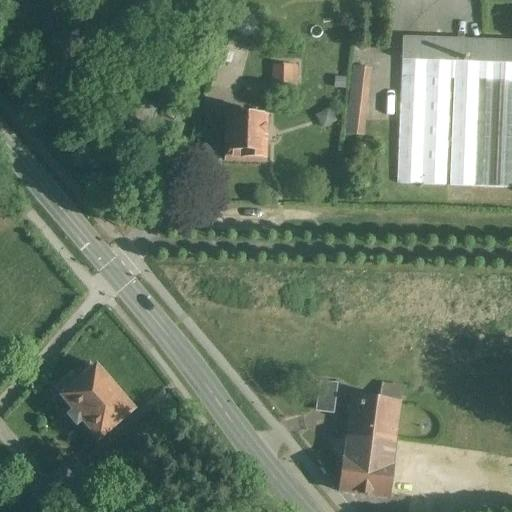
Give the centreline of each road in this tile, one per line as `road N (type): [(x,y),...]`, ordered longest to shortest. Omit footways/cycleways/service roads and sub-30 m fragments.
road 1 (secondary): [(304,511),(0,134)]
road 2 (track): [(147,244),(149,190),(218,0)]
